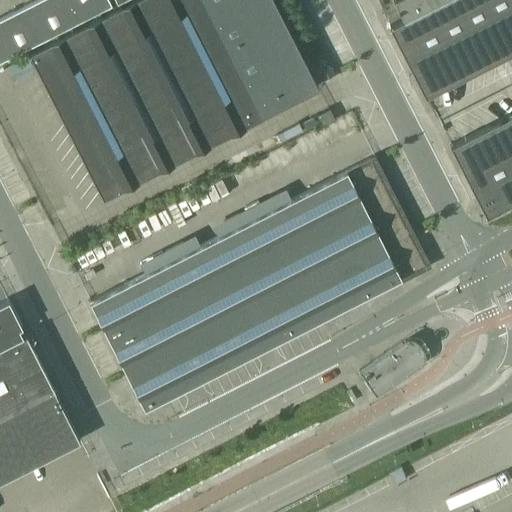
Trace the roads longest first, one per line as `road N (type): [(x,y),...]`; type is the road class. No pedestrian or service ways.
road 1 (unclassified): [(328,353),(122,454),(0,202)]
road 2 (tertiary): [(473,287),(495,334),(486,366),(465,387),(351,439),(324,468)]
road 3 (unclassified): [(341,0),(455,221)]
road 4 (tertiary): [(324,468),(511,385)]
road 5 (unclassified): [(462,265),(328,353)]
road 6 (unclassified): [(328,353),(473,287)]
